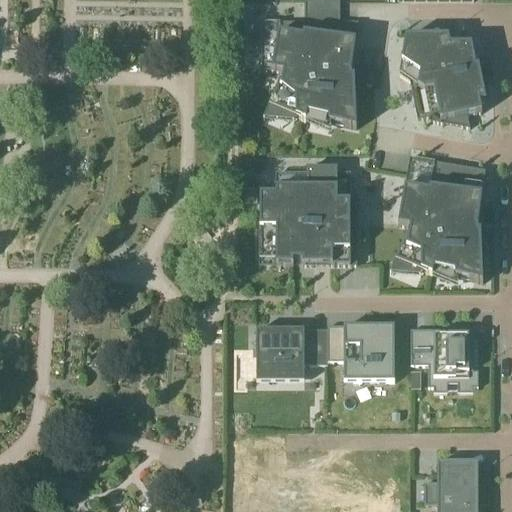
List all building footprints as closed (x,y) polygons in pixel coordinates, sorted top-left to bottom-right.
[(261,73),(271,75),(278,37),(302,41),(303,38),(355,45),(358,26),(339,26),(340,4),(304,4),(304,26),(261,26),(261,73)] [(329,127),(356,133),(355,96),(351,81),(350,75),(351,75),(355,45),(303,38),(302,41),(278,37),(271,75),(283,77),(282,85),(281,92),(294,102),(295,121),(305,126),(307,118),(328,123),(329,127)] [(405,41),(404,49),(449,49),(448,41),(405,41)] [(471,49),(449,49),(404,49),(401,66),(419,78),(417,91),(424,96),(434,94),(440,125),(467,120),(481,117),(479,107),(485,106),(478,71),(475,71),(471,49)] [(419,78),(401,66),(399,79),(410,86),(417,91),(419,78)] [(281,92),(282,85),(280,84),(279,84),(268,110),(295,121),(294,102),(281,92)] [(424,96),(417,91),(410,86),(417,123),(429,121),(430,125),(469,132),(467,120),(440,125),(434,94),(424,96)] [(295,121),(268,110),(263,123),(293,126),(295,121)] [(307,118),(305,126),(331,137),(329,127),(328,123),(307,118)] [(410,161),(404,191),(428,195),(429,192),(482,199),(485,174),(410,161)] [(337,172),(306,172),(306,177),(306,192),(337,192),(337,177),(337,172)] [(275,177),(275,192),(306,192),(306,177),(275,177)] [(350,177),(337,177),(337,192),(337,206),(350,206),(350,177)] [(455,281),(456,281),(482,287),(481,248),(480,235),(478,235),(477,236),(476,230),(477,230),(482,199),(429,192),(428,195),(404,191),(398,229),(410,231),(408,239),(406,252),(420,258),(420,275),(422,276),(432,280),(433,272),(454,277),(455,281)] [(275,233),(275,252),(275,270),(293,269),(293,265),(302,265),(302,270),(332,270),(332,254),(350,254),(350,206),(337,206),(337,192),(306,192),(275,192),(275,199),(259,199),(259,233),(275,233)] [(275,233),(259,233),(259,252),(275,252),(275,233)] [(406,252),(408,239),(406,238),(395,264),(420,275),(420,258),(406,252)] [(259,270),(275,270),(275,252),(259,252),(259,270)] [(332,254),(332,270),(350,269),(350,254),(332,254)] [(420,275),(395,264),(389,277),(420,280),(422,276),(420,275)] [(433,272),(432,280),(458,291),(456,281),(455,281),(454,277),(433,272)] [(394,330),(343,330),(343,337),(343,366),(343,386),(394,386),(394,330)] [(304,370),(304,334),(302,334),(302,340),(274,340),(274,334),(256,334),(256,377),(304,377),(304,370)] [(327,334),(304,334),(304,370),(327,370),(327,366),(327,337),(327,334)] [(457,338),(433,339),(433,370),(433,383),(472,383),(472,376),(472,334),(457,334),(457,338)] [(343,337),(327,337),(327,366),(343,366),(343,337)] [(433,370),(433,339),(410,339),(410,370),(427,370),(433,370)] [(472,376),(472,383),(433,383),(433,370),(427,370),(428,392),(433,392),(433,398),(447,398),(447,388),(457,388),(457,398),(473,398),(472,392),(477,392),(477,376),(472,376)] [(410,376),(410,393),(420,393),(420,376),(410,376)] [(304,377),(256,377),(256,387),(304,387),(304,377)] [(436,466),(436,487),(436,510),(436,511),(477,511),(478,510),(477,473),(455,474),(455,466),(436,466)] [(490,473),(477,473),(478,510),(490,510),(490,473)] [(424,510),(436,510),(436,487),(423,487),(424,510)]
